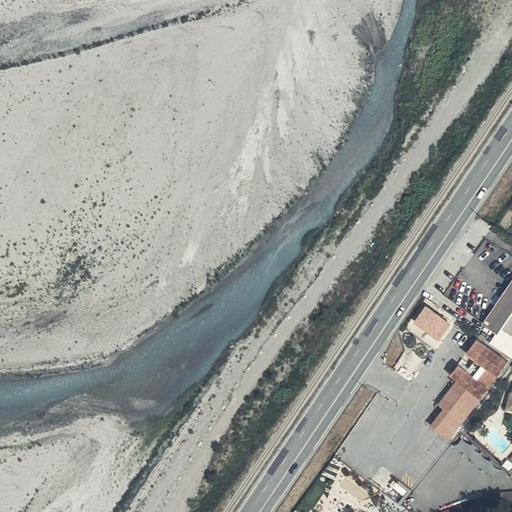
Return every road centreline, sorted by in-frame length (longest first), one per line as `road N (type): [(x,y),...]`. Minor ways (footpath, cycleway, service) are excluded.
road 1 (track): [(148,511),(511,21)]
road 2 (primary): [(253,511),(511,131)]
road 3 (unknown): [(358,359),(394,392),(413,397),(430,385),(462,334)]
